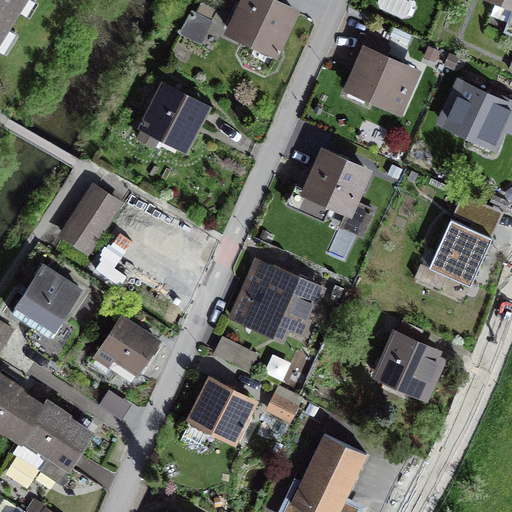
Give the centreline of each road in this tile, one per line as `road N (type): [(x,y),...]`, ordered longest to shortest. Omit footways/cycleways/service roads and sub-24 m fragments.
road 1 (residential): [(115,511),(333,0)]
road 2 (residential): [(511,314),(421,511)]
